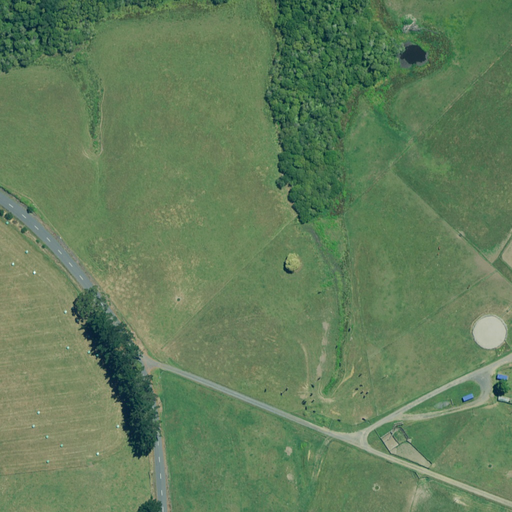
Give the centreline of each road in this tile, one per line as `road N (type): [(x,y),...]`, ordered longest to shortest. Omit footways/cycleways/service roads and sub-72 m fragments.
road 1 (unclassified): [(0,198),(60,252),(132,354),(156,429),(164,511)]
road 2 (track): [(354,436),(132,354)]
road 3 (track): [(354,436),(511,353)]
road 4 (track): [(354,436),(511,503)]
